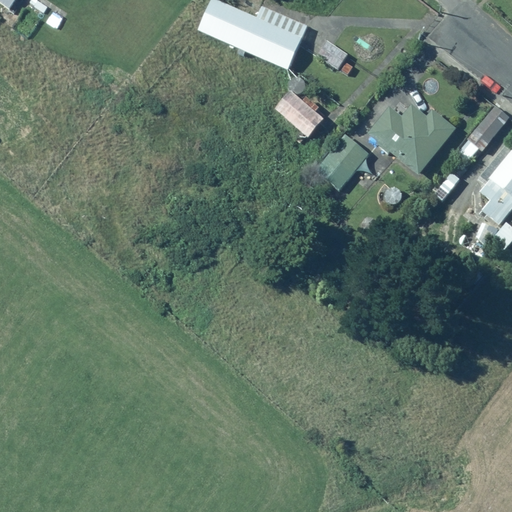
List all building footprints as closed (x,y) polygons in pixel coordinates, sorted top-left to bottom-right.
[(0,0),(0,2),(9,9),(15,0),(0,0)] [(286,10),(261,0),(182,0),(180,7),(273,44),(286,10)] [(328,41),(317,57),(338,71),(339,70),(348,76),(354,66),(345,60),(348,55),(328,41)] [(312,95),(277,64),(258,85),(294,116),(312,95)] [(388,110),(368,138),(420,177),(455,130),(432,114),(427,121),(412,110),(403,122),(388,110)] [(482,153),(506,123),(491,111),(467,141),(482,153)] [(318,177),(339,191),(367,150),(346,136),(318,177)] [(482,212),(500,227),(511,212),(511,153),(509,157),(501,151),(476,181),(484,188),(478,195),(489,204),(482,212)] [(511,217),(488,246),(500,255),(511,241),(511,217)]
